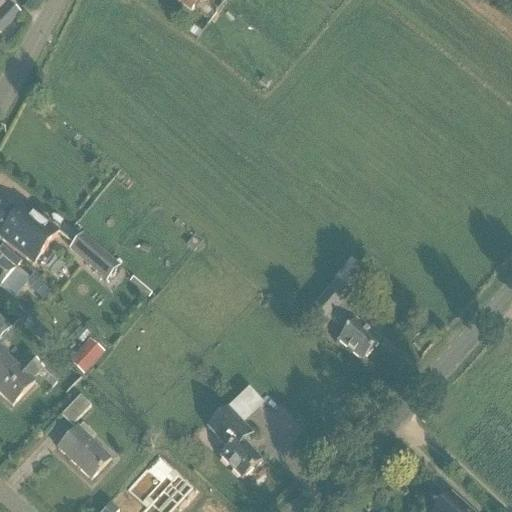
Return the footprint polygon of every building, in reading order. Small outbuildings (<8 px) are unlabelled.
[(205,3),(207,0),(174,0),(192,13),(201,1),(205,3)] [(221,0),(237,14),(250,0),(221,0)] [(0,35),(20,15),(9,4),(0,13),(0,35)] [(0,238),(0,241),(34,268),(60,235),(24,207),(16,217),(0,203),(0,234),(2,236),(0,238)] [(120,268),(83,236),(69,252),(77,258),(106,284),(120,268)] [(1,248),(0,249),(0,289),(21,264),(1,248)] [(341,275),(334,282),(336,284),(350,296),(356,288),(341,275)] [(323,331),(330,322),(345,335),(338,344),(362,365),(380,345),(367,334),(369,331),(343,308),(352,297),(350,296),(336,284),(307,317),(323,331)] [(0,341),(10,330),(0,321),(0,341)] [(50,336),(35,324),(28,332),(43,344),(50,336)] [(103,355),(88,341),(68,364),(83,377),(103,355)] [(32,383),(43,371),(28,356),(17,368),(0,352),(0,396),(12,409),(35,385),(32,383)] [(250,386),(230,403),(245,420),(265,403),(250,386)] [(72,429),(91,409),(80,399),(62,419),(72,429)] [(261,465),(240,442),(249,433),(228,411),(207,430),(228,452),(220,459),(242,483),(261,465)] [(91,483),(111,462),(77,431),(58,451),(91,483)] [(137,483),(123,497),(139,511),(172,511),(176,509),(179,511),(180,511),(198,493),(197,493),(193,490),(160,458),(137,483)] [(464,511),(450,500),(438,511),(464,511)]
